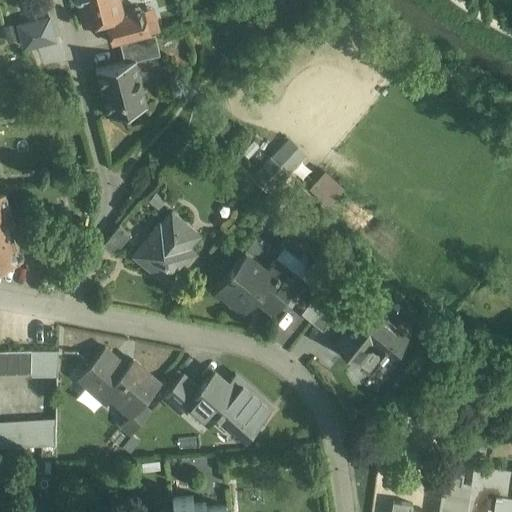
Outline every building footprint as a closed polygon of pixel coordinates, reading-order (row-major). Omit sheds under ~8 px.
[(75,0),(76,1),(78,2),(80,2),(86,24),(107,19),(121,15),(121,14),(116,0),(75,0)] [(142,9),(121,14),(121,15),(107,19),(113,44),(120,42),(148,35),(142,9)] [(55,40),(49,16),(18,24),(24,48),(55,40)] [(148,35),(120,42),(124,62),(135,59),(135,60),(160,54),(154,33),(148,35)] [(124,62),(95,69),(107,116),(147,106),(135,60),(135,59),(124,62)] [(3,187),(0,187),(0,258),(20,253),(3,187)] [(158,221),(148,234),(149,235),(134,254),(169,283),(195,252),(175,235),(186,222),(172,210),(161,223),(158,221)] [(119,223),(103,243),(114,253),(131,233),(119,223)] [(261,265),(245,253),(217,287),(245,309),(255,296),(274,311),(300,277),(275,257),(265,270),(260,266),(261,265)] [(306,289),(314,295),(319,289),(329,297),(346,276),(328,261),(306,289)] [(329,297),(319,289),(314,295),(301,311),(312,320),(329,297)] [(329,297),(312,320),(323,328),(340,306),(329,297)] [(364,303),(347,324),(349,325),(334,343),(358,362),(359,361),(355,358),(370,339),(381,347),(378,350),(381,353),(384,350),(390,355),(389,356),(390,357),(407,336),(376,313),(374,315),(363,306),(365,304),(364,303)] [(126,364),(104,345),(78,374),(107,399),(111,394),(131,411),(131,412),(140,402),(159,380),(133,356),(126,364)] [(58,348),(31,349),(30,371),(57,371),(58,348)] [(0,372),(30,372),(30,371),(31,349),(0,349),(0,372)] [(199,385),(186,400),(187,400),(209,419),(217,410),(219,412),(221,409),(247,433),(272,405),(235,372),(227,381),(213,369),(199,385)] [(199,385),(183,371),(163,394),(180,408),(187,400),(186,400),(199,385)] [(140,402),(131,412),(131,411),(121,422),(131,430),(149,410),(140,402)] [(0,419),(0,446),(55,443),(56,416),(0,419)] [(430,511),(412,509),(410,509),(409,511),(511,511),(511,466),(473,462),(471,482),(467,511),(430,511)] [(444,468),(438,511),(467,511),(471,482),(461,480),(463,470),(444,468)] [(206,501),(194,502),(193,495),(172,497),(173,508),(172,508),(173,511),(226,511),(226,506),(227,506),(226,503),(224,504),(206,506),(206,501)] [(391,511),(409,511),(410,509),(412,509),(413,502),(393,500),(391,511)]
